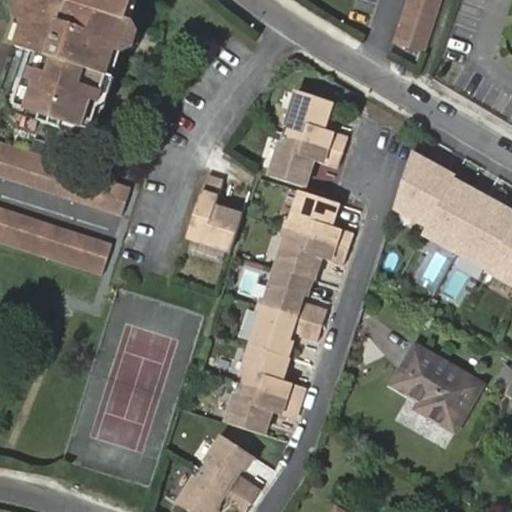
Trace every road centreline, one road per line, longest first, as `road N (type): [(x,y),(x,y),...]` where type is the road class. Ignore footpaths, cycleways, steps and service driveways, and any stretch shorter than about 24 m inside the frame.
road 1 (residential): [(283,511),(310,477),(428,103)]
road 2 (residential): [(265,0),(428,103)]
